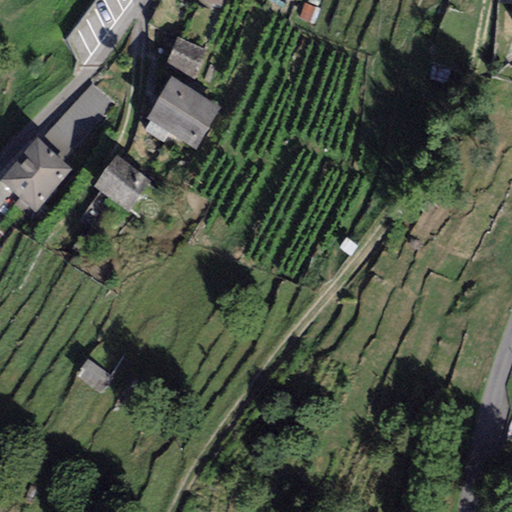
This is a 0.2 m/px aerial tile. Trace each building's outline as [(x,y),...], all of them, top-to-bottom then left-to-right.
[(105,32),(85,18),(69,42),(88,55),(105,32)] [(207,55),(178,42),(166,67),(195,81),(207,55)] [(220,112),(171,84),(147,124),(196,152),(220,112)] [(108,93),(75,136),(86,145),(119,102),(108,93)] [(72,173),(38,144),(2,186),(36,216),(72,173)] [(149,183),(117,160),(95,190),(128,213),(149,183)]
